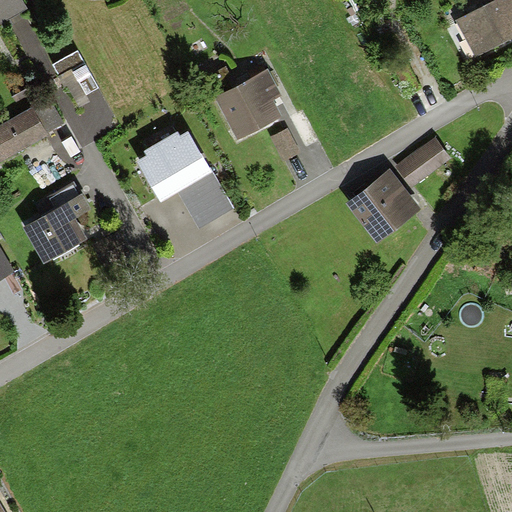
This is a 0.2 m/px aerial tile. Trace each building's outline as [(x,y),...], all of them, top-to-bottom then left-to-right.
[(0,0),(0,14),(26,0),(0,0)] [(511,0),(478,0),(453,16),(474,50),(511,26),(511,0)] [(78,49),(53,64),(73,99),(99,84),(78,49)] [(264,59),(212,88),(239,134),(285,107),(276,92),(281,89),(264,59)] [(0,159),(62,122),(46,95),(0,122),(0,159)] [(235,201),(189,118),(137,147),(159,187),(175,178),(199,221),(235,201)] [(285,128),(271,137),(283,157),(297,149),(285,128)] [(430,133),(346,195),(374,231),(415,201),(405,186),(447,155),(430,133)] [(90,200),(74,173),(30,198),(39,214),(27,221),(44,250),(86,226),(75,208),(90,200)] [(127,240),(121,228),(94,242),(100,254),(127,240)] [(8,511),(0,497),(0,511),(8,511)]
